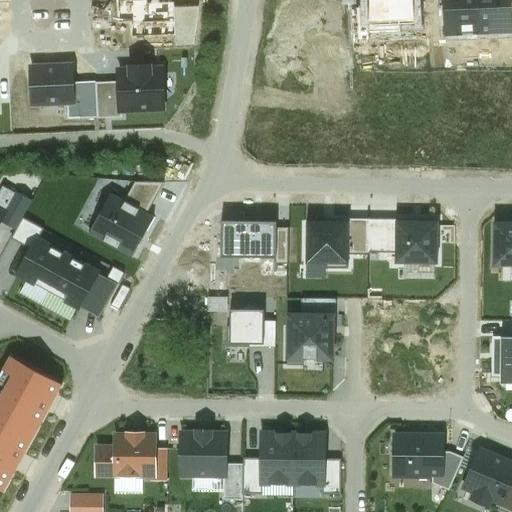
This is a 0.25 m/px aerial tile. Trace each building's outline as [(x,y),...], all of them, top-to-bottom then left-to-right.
[(71,66),(31,67),(33,104),(68,103),(69,117),(80,117),(79,104),(77,104),(76,83),(72,83),(71,66)] [(120,82),(121,111),(122,111),(163,109),(161,69),(150,70),(150,66),(130,67),(130,70),(119,71),(120,82)] [(120,82),(96,83),(97,119),(123,118),(122,111),(121,111),(120,82)] [(125,203),(146,214),(164,183),(136,183),(125,203)] [(3,186),(0,192),(0,211),(4,214),(1,220),(17,229),(23,218),(32,202),(3,186)] [(91,233),(132,255),(153,218),(146,214),(125,203),(112,196),(91,233)] [(44,230),(23,218),(17,229),(12,239),(32,250),(38,239),(38,240),(44,230)] [(348,223),(348,254),(368,254),(368,252),(369,220),(348,219),(348,223)] [(368,252),(397,252),(398,222),(398,220),(369,220),(368,252)] [(276,222),(222,222),(222,256),(276,256),(276,229),(276,222)] [(437,222),(398,222),(397,252),(397,262),(437,263),(437,222)] [(309,223),(308,262),(348,262),(348,254),(348,223),(309,223)] [(511,223),(495,223),(495,265),(511,265),(511,223)] [(288,229),(276,229),(276,256),(276,263),(288,263),(288,229)] [(98,272),(38,240),(38,239),(32,250),(18,275),(79,308),(79,307),(98,273),(98,272)] [(98,273),(79,307),(100,318),(118,284),(98,273)] [(301,315),(289,315),(288,365),(307,365),(307,360),(333,360),(333,337),(336,337),(337,299),(301,299),(301,315)] [(264,321),(265,311),(230,310),(230,327),(227,327),(227,347),(250,347),(250,345),(264,345),(264,321)] [(276,321),(264,321),(264,345),(250,345),(250,347),(276,348),(276,321)] [(511,337),(493,338),(492,377),(501,377),(501,383),(511,383),(511,337)] [(61,385),(11,358),(0,377),(0,488),(3,490),(61,385)] [(443,432),(394,432),(394,476),(433,476),(443,476),(443,452),(443,432)] [(151,477),(156,477),(156,449),(156,433),(114,433),(114,448),(114,477),(151,477)] [(262,483),(293,483),(293,433),(261,433),(261,458),(261,483),(262,483)] [(293,433),(293,483),(323,483),(324,483),(324,459),(324,433),(293,433)] [(181,475),(224,475),(224,464),(225,436),(182,436),(181,475)] [(493,501),(501,504),(511,478),(511,460),(480,447),(463,488),(472,493),(469,500),(490,508),(493,501)] [(114,477),(114,448),(96,448),(96,477),(114,477)] [(168,449),(156,449),(156,477),(151,477),(151,480),(168,480),(168,449)] [(450,452),(443,452),(443,476),(433,476),(433,483),(449,490),(463,457),(450,452)] [(262,483),(261,483),(261,458),(242,458),(242,464),(242,494),(262,494),(262,483)] [(341,459),(324,459),(324,483),(323,483),(323,494),(341,494),(341,459)] [(242,464),(224,464),(224,475),(224,499),(242,500),(242,494),(242,464)] [(511,511),(511,478),(501,504),(499,509),(507,511),(511,511)] [(103,511),(103,495),(71,495),(70,511),(103,511)]
